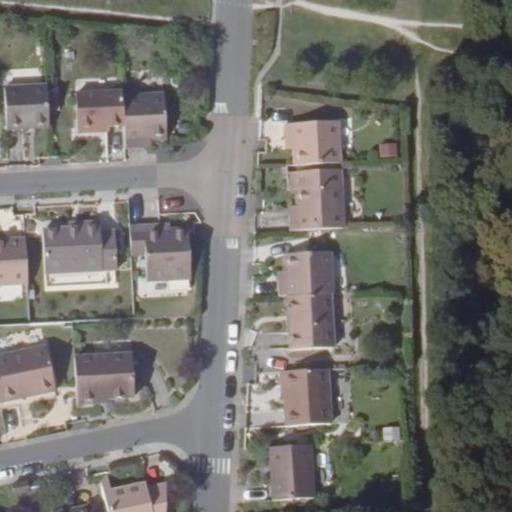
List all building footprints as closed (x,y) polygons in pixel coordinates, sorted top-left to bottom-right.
[(5,132),(48,130),(45,87),(3,89),(5,132)] [(99,128),(113,127),(122,126),(121,106),(120,92),(80,94),(82,134),(99,133),(99,128)] [(139,137),(148,137),(165,136),(163,105),(121,106),(122,126),(123,149),(139,149),(139,137)] [(282,122),(282,136),(294,136),(294,145),(295,163),(337,161),(335,119),(282,122)] [(294,136),(282,136),(283,145),(294,145),(294,136)] [(139,137),(139,149),(148,149),(148,137),(139,137)] [(298,189),(298,205),(299,215),(288,215),(289,232),(342,229),(340,168),(286,170),(287,189),(298,189)] [(288,206),(288,215),(299,215),(298,205),(288,206)] [(98,226),(98,223),(66,224),(40,225),(42,268),(114,264),(112,226),(98,226)] [(160,240),(160,228),(128,229),(129,247),(146,247),(146,272),(188,270),(187,239),(170,240),(160,240)] [(170,228),(160,228),(160,240),(170,240),(170,228)] [(0,285),(25,284),(23,240),(0,240),(0,285)] [(329,295),(332,295),(329,252),(287,254),(288,272),(288,282),(278,282),(278,297),(289,297),(329,295)] [(277,273),(278,282),(288,282),(288,272),(277,273)] [(329,295),(289,297),(291,332),(287,332),(289,352),(331,350),(329,295)] [(0,353),(0,401),(52,390),(43,344),(0,353)] [(96,398),(111,397),(133,396),(131,355),(73,358),(75,405),(96,404),(96,398)] [(328,425),(325,370),(282,372),(283,398),(285,427),(328,425)] [(312,446),(271,448),(274,502),(314,500),(312,446)] [(107,479),(100,481),(102,494),(109,493),(107,479)] [(26,494),(24,484),(10,486),(12,496),(26,494)] [(105,509),(105,511),(162,511),(164,487),(146,491),(131,493),(131,488),(109,493),(102,494),(105,509)]
